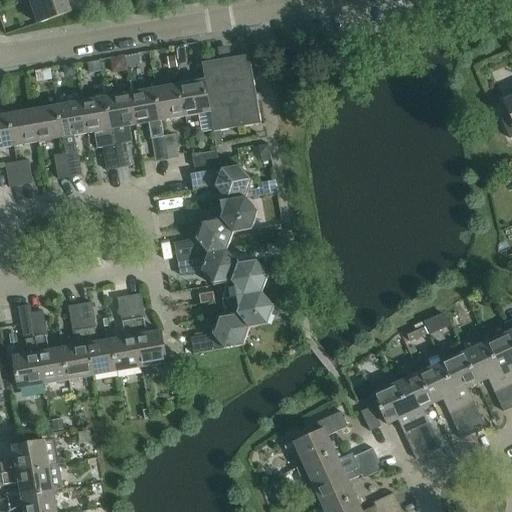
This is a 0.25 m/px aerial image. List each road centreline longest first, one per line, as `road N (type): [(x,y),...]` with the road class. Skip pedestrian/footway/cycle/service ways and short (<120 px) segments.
road 1 (residential): [(337,0),(0,56)]
road 2 (residential): [(20,290),(8,216),(142,194),(159,265)]
road 3 (residential): [(511,479),(496,444),(417,480),(432,511)]
road 4 (residential): [(20,290),(159,265)]
